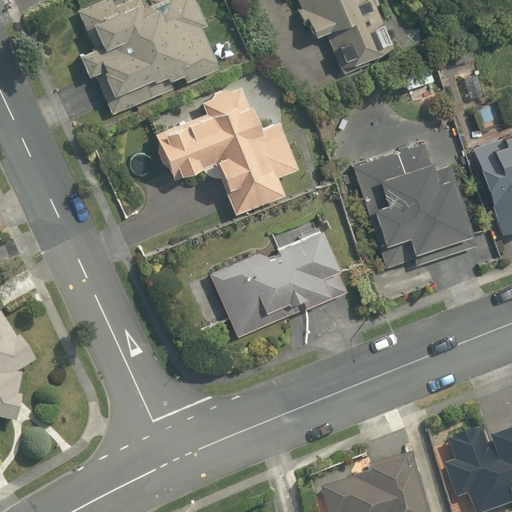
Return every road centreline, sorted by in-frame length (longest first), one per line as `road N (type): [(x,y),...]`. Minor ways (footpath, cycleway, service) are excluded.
road 1 (residential): [(170,462),(0,90)]
road 2 (tertiary): [(511,324),(170,462)]
